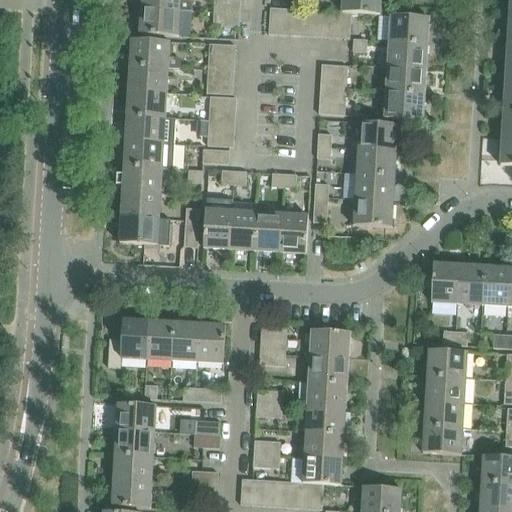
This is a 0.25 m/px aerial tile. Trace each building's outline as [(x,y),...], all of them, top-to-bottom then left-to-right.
[(141,0),(141,10),(179,13),(180,0),(141,0)] [(381,0),(343,0),(342,15),(351,15),(380,17),(381,0)] [(215,2),(214,15),(240,17),(241,3),(215,2)] [(179,13),(141,10),(140,37),(178,39),(179,13)] [(280,37),(282,11),(270,10),(269,36),(280,37)] [(282,11),(280,37),(291,38),(293,12),(282,11)] [(304,12),(293,12),(291,38),(303,38),(304,12)] [(303,38),(314,39),(315,13),(304,12),(303,38)] [(315,13),(314,39),(325,40),(327,14),(315,13)] [(338,14),(327,14),(325,40),(337,40),(338,14)] [(351,15),(342,15),(338,14),(337,40),(350,41),(351,15)] [(240,17),(214,15),(213,28),(239,30),(240,17)] [(391,18),(389,44),(428,46),(429,20),(391,18)] [(353,55),(366,55),(366,42),(354,41),(353,55)] [(131,42),(130,68),(168,70),(180,71),(181,61),(169,58),(169,44),(131,42)] [(389,44),(388,69),(426,71),(428,46),(389,44)] [(209,59),(235,61),(235,48),(209,46),(209,59)] [(234,72),(235,61),(209,59),(208,71),(234,72)] [(347,82),(348,69),(322,67),(321,80),(347,82)] [(130,68),(128,93),(166,95),(168,70),(130,68)] [(426,71),(388,69),(386,94),(424,97),(426,71)] [(233,84),(234,72),(208,71),(207,82),(233,84)] [(346,93),(347,82),(321,80),(320,92),(346,93)] [(233,97),(233,84),(207,82),(207,95),(233,97)] [(345,105),(346,93),(320,92),(320,103),(345,105)] [(165,121),(166,95),(128,93),(127,118),(165,121)] [(424,97),(386,94),(385,120),(423,123),(424,97)] [(236,114),(236,101),(210,99),(210,112),(236,114)] [(345,118),(345,105),(320,103),(319,116),(345,118)] [(235,125),(236,114),(210,112),(209,124),(235,125)] [(511,116),(504,116),(502,141),(511,141),(511,116)] [(164,146),(165,121),(127,118),(125,144),(164,146)] [(234,137),(235,125),(209,124),(208,135),(234,137)] [(360,125),(358,151),(396,153),(398,127),(360,125)] [(233,150),(234,137),(208,135),(207,148),(233,150)] [(318,137),(318,149),(331,150),(332,137),(318,137)] [(511,141),(502,141),(501,167),(511,167),(511,141)] [(162,170),(164,146),(125,144),(124,169),(162,170)] [(317,161),(330,162),(331,150),(318,149),(317,161)] [(358,151),(357,176),(395,178),(396,153),(358,151)] [(228,167),(229,154),(203,152),(202,166),(228,167)] [(124,169),(122,194),(161,196),(162,171),(124,169)] [(188,185),(201,186),(202,173),(188,173),(188,185)] [(221,187),(234,187),(234,174),(222,173),(221,187)] [(234,187),(246,188),(246,175),(234,174),(234,187)] [(272,190),(284,190),(285,177),(272,176),(272,190)] [(395,178),(357,176),(355,201),(393,204),(395,178)] [(285,177),(284,190),(296,191),(297,177),(285,177)] [(314,199),(328,200),(329,187),(315,186),(314,199)] [(122,194),(121,219),(159,221),(161,196),(122,194)] [(314,199),(313,225),(326,226),(328,200),(314,199)] [(393,204),(355,201),(354,227),(392,230),(393,204)] [(186,211),(185,223),(199,224),(200,211),(186,211)] [(203,250),(230,252),(232,214),(206,212),(203,250)] [(230,252),(255,253),(257,215),(232,214),(230,252)] [(255,253),(280,255),(282,217),(257,215),(255,253)] [(282,217),(280,255),(306,256),(308,218),(282,217)] [(159,221),(121,219),(119,245),(158,247),(159,221)] [(184,249),(197,250),(199,224),(185,223),(184,249)] [(431,304),(458,306),(460,268),(434,266),(431,304)] [(458,306),(483,307),(485,269),(460,268),(458,306)] [(483,307),(508,309),(510,271),(485,269),(483,307)] [(121,360),(147,361),(149,323),(123,322),(122,344),(121,360)] [(147,361),(172,363),(174,325),(149,323),(147,361)] [(172,363),(197,364),(200,326),(174,325),(172,363)] [(200,326),(197,364),(223,366),(226,328),(200,326)] [(262,330),(261,343),(286,345),(287,331),(262,330)] [(312,333),(310,359),(348,361),(350,335),(312,333)] [(443,347),(455,348),(456,334),(444,334),(443,347)] [(456,334),(455,348),(467,349),(468,335),(456,334)] [(493,350),(505,351),(506,338),(494,337),(493,350)] [(121,360),(122,344),(110,343),(108,370),(120,370),(121,360)] [(261,343),(260,354),(286,356),(286,345),(261,343)] [(429,352),(428,377),(466,381),(467,355),(429,352)] [(286,356),(260,354),(259,367),(285,369),(286,356)] [(310,359),(309,384),(347,386),(348,361),(310,359)] [(426,404),(464,406),(466,381),(427,379),(426,404)] [(309,384),(307,409),(345,412),(347,386),(309,384)] [(145,401),(157,402),(158,388),(145,387),(145,401)] [(196,391),(184,390),(183,403),(195,404),(196,391)] [(222,392),(196,391),(195,404),(221,406),(222,392)] [(258,393),(257,406),(283,408),(284,395),(258,393)] [(425,429),(463,431),(464,406),(426,404),(425,429)] [(155,434),(156,408),(118,406),(117,432),(155,434)] [(283,408),(257,406),(256,420),(282,421),(283,408)] [(307,409),(306,434),(344,437),(345,412),(307,409)] [(194,437),(221,438),(221,425),(195,423),(194,437)] [(463,431),(425,429),(423,455),(461,457),(463,431)] [(153,459),(155,434),(117,432),(115,457),(153,459)] [(304,460),(342,462),(344,437),(306,434),(304,460)] [(194,450),(220,451),(221,438),(194,437),(194,450)] [(255,443),(254,457),(280,458),(280,445),(255,443)] [(115,457),(113,482),(152,484),(153,459),(115,457)] [(254,457),(253,470),(279,472),(280,458),(254,457)] [(482,484),(511,486),(511,459),(484,458),(482,484)] [(342,462),(304,460),(303,486),(310,486),(323,487),(341,488),(342,462)] [(192,487),(218,488),(218,475),(192,474),(192,487)] [(152,484),(113,482),(112,508),(150,511),(152,484)] [(241,508),(252,508),(254,483),(242,482),(241,508)] [(254,483),(252,508),(264,509),(265,483),(254,483)] [(264,509),(275,510),(276,484),(265,483),(264,509)] [(275,510),(286,510),(287,485),(276,484),(275,510)] [(511,486),(482,484),(480,510),(511,511),(511,486)] [(287,485),(286,510),(297,511),(299,486),(287,485)] [(297,511),(309,511),(310,486),(303,486),(299,486),(297,511)] [(310,486),(309,511),(310,511),(321,511),(323,487),(310,486)] [(218,488),(192,487),(191,500),(217,502),(218,488)] [(361,511),(400,511),(401,492),(363,489),(361,511)]
